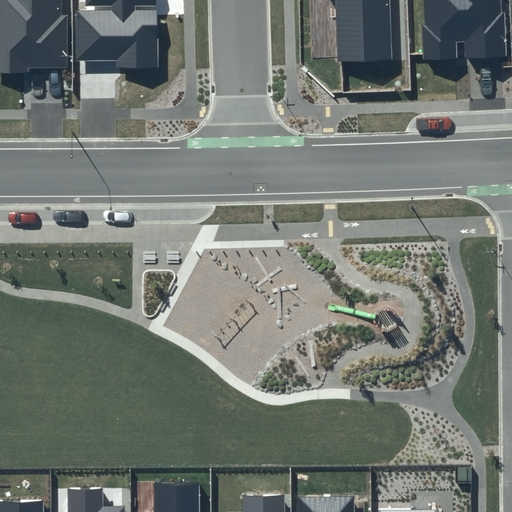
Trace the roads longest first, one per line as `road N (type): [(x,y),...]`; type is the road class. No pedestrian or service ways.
road 1 (residential): [(511,161),(243,171)]
road 2 (residential): [(243,171),(0,174)]
road 3 (residential): [(239,0),(243,171)]
